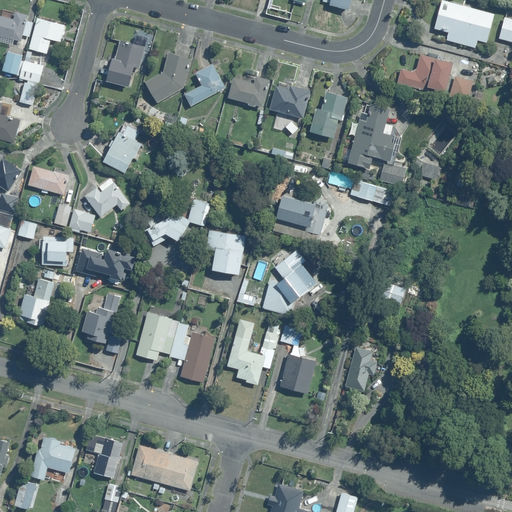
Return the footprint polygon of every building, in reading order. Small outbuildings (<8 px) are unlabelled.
[(331,0),(330,4),(349,10),(352,0),(331,0)] [(496,14),(492,13),(444,0),(442,0),(435,28),(449,31),(447,40),(476,47),(478,40),(488,43),(496,14)] [(0,14),(0,41),(13,45),(15,38),(22,40),(24,35),(30,37),(34,22),(28,21),(30,15),(16,11),(14,19),(0,14)] [(511,18),(505,16),(499,39),(511,42),(511,18)] [(38,18),(36,24),(30,48),(48,53),(52,39),(62,42),(66,26),(38,18)] [(116,58),(113,57),(107,81),(129,86),(133,70),(139,71),(146,46),(121,40),(116,58)] [(46,66),(32,62),(35,52),(29,50),(25,64),(21,77),(22,77),(26,79),(20,100),(34,105),(42,79),(46,66)] [(8,52),(7,54),(3,70),(19,74),(23,56),(8,52)] [(158,102),(185,86),(192,58),(170,52),(165,71),(146,82),(158,102)] [(398,83),(401,83),(437,93),(438,89),(446,91),(454,63),(421,54),(417,68),(413,72),(402,69),(398,83)] [(192,105),(224,89),(226,88),(214,64),(197,73),(203,85),(186,94),(192,105)] [(229,97),(250,103),(249,104),(255,106),(256,105),(264,107),(272,79),(257,75),(255,83),(235,77),(229,97)] [(455,75),(450,95),(475,101),(478,91),(471,89),(474,80),(455,75)] [(270,108),(273,109),(304,118),(312,91),(292,85),(291,89),(277,85),(270,108)] [(323,110),(317,108),(310,131),(333,138),(338,118),(342,119),(349,97),(328,92),(323,110)] [(372,103),(371,105),(367,117),(366,121),(360,119),(360,120),(348,162),(370,168),(373,156),(391,161),(398,136),(384,132),(391,109),(372,103)] [(0,137),(16,142),(22,120),(0,114),(0,110),(2,105),(0,104),(0,137)] [(182,116),(182,118),(180,126),(187,128),(189,118),(182,116)] [(286,127),(287,128),(294,134),(299,128),(292,121),(286,127)] [(138,159),(144,148),(146,145),(140,142),(136,140),(141,132),(129,125),(125,133),(120,131),(115,140),(110,150),(104,160),(105,161),(126,172),(134,157),(138,159)] [(0,185),(3,187),(11,193),(25,172),(4,158),(2,160),(0,159),(0,185)] [(381,180),(402,186),(407,168),(386,163),(381,180)] [(30,185),(31,186),(65,194),(70,175),(55,171),(55,172),(35,166),(30,185)] [(160,174),(159,173),(150,168),(146,174),(156,181),(160,174)] [(131,203),(115,182),(111,177),(97,187),(86,196),(86,197),(101,217),(118,204),(122,210),(131,203)] [(354,178),(350,195),(392,206),(396,189),(354,178)] [(3,192),(1,198),(0,197),(0,210),(3,211),(17,215),(21,197),(3,192)] [(277,217),(305,225),(309,226),(308,230),(322,234),(328,211),(318,208),(319,206),(283,196),(277,217)] [(189,219),(191,221),(206,225),(212,204),(195,199),(189,219)] [(60,204),(55,223),(68,226),(73,207),(60,204)] [(92,231),(96,217),(96,215),(91,214),(91,213),(75,209),(69,229),(81,233),(82,229),(92,231)] [(152,240),(155,246),(173,236),(179,240),(191,221),(189,219),(181,214),(178,218),(172,215),(171,216),(149,228),(154,238),(152,240)] [(33,238),(37,223),(21,220),(17,234),(33,238)] [(0,246),(8,249),(13,229),(14,228),(5,225),(6,223),(0,221),(0,246)] [(216,249),(213,269),(240,274),(247,235),(211,228),(207,248),(216,249)] [(73,251),(73,237),(42,236),(41,264),(67,265),(67,251),(73,251)] [(292,316),(295,301),(318,283),(303,264),(307,260),(298,249),(275,267),(284,278),(279,282),(271,280),(263,308),(292,316)] [(54,282),(38,278),(33,295),(24,293),(18,314),(20,314),(19,318),(26,320),(26,321),(42,326),(44,316),(50,317),(54,303),(49,302),(54,282)] [(65,284),(55,281),(51,295),(62,298),(65,284)] [(380,297),(382,298),(402,304),(407,289),(385,282),(380,297)] [(408,292),(410,293),(419,297),(422,290),(411,285),(408,292)] [(89,338),(97,340),(106,343),(108,335),(109,332),(113,333),(116,321),(113,321),(115,311),(119,312),(123,296),(109,292),(105,308),(99,307),(97,313),(89,311),(89,312),(83,330),(90,332),(89,338)] [(171,354),(180,322),(180,320),(148,312),(137,355),(158,360),(161,351),(171,354)] [(271,320),(262,354),(248,350),(253,331),(239,327),(229,365),(239,368),(237,377),(247,380),(246,382),(258,385),(263,366),(271,368),(283,323),(271,320)] [(180,322),(171,354),(171,356),(185,360),(181,376),(205,383),(217,338),(194,331),(192,337),(187,335),(189,325),(180,322)] [(281,340),(282,340),(298,346),(302,334),(284,328),(281,340)] [(357,345),(355,350),(346,386),(365,390),(370,372),(375,373),(379,360),(374,359),(376,350),(357,345)] [(317,361),(289,353),(280,385),(308,393),(317,361)] [(39,449),(39,450),(32,475),(45,479),(49,466),(70,472),(76,449),(60,445),(61,440),(46,436),(42,449),(39,449)] [(125,442),(111,438),(107,437),(105,446),(102,454),(101,453),(100,454),(95,472),(115,477),(125,442)] [(4,466),(6,466),(12,442),(6,440),(2,439),(1,441),(0,441),(0,474),(3,465),(4,466)] [(135,475),(175,486),(191,491),(193,485),(199,461),(140,445),(132,474),(135,475)] [(33,509),(38,486),(39,483),(22,479),(16,505),(33,509)] [(110,483),(110,484),(106,499),(118,502),(122,487),(110,483)] [(280,483),(279,484),(271,511),(321,511),(322,511),(301,506),(305,490),(280,483)] [(59,488),(59,489),(52,511),(65,511),(72,492),(59,488)] [(336,511),(354,511),(359,497),(343,492),(342,493),(336,511)]
